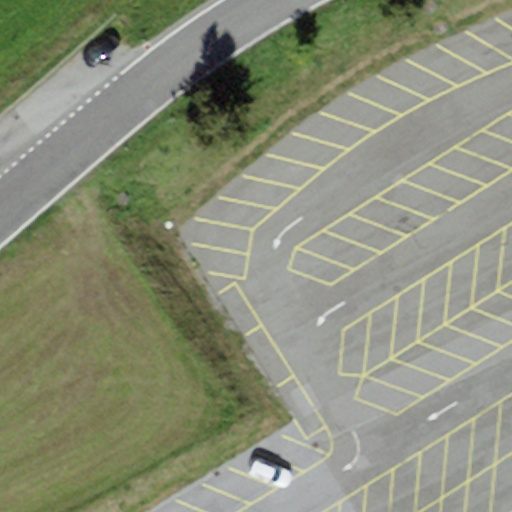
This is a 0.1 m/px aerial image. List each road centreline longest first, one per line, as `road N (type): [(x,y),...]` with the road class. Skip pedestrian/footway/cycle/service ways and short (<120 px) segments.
road 1 (tertiary): [(0,206),(157,75),(277,0)]
road 2 (track): [(0,147),(157,75)]
